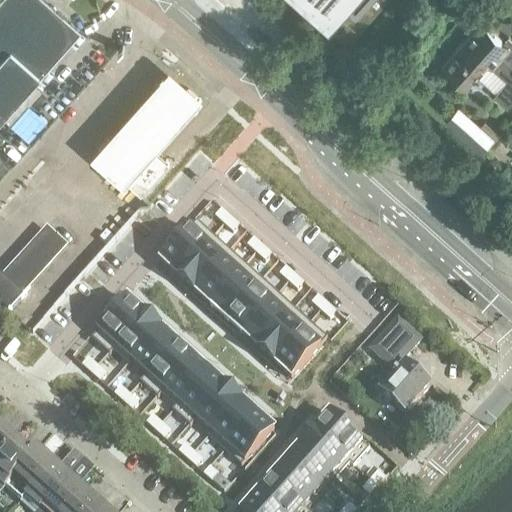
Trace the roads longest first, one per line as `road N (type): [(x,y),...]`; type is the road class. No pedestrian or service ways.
road 1 (residential): [(25,399),(215,179),(378,326)]
road 2 (tertiary): [(511,314),(165,0)]
road 3 (residential): [(154,511),(25,399)]
road 4 (unclassified): [(403,511),(511,389)]
